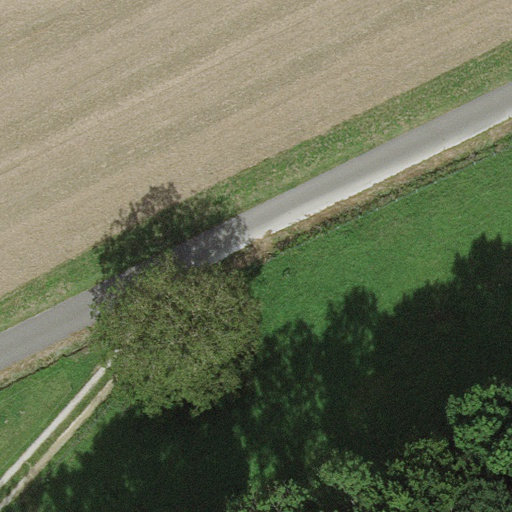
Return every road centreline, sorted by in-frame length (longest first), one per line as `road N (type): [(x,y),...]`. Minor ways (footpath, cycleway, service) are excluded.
road 1 (track): [(511,105),(0,350)]
road 2 (track): [(0,496),(130,358),(174,267)]
